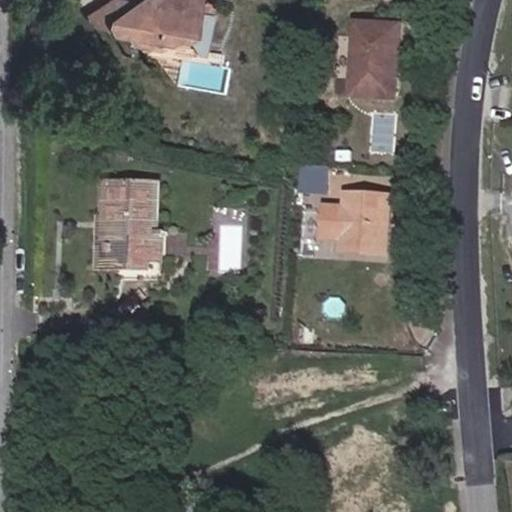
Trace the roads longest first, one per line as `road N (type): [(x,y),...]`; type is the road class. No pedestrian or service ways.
road 1 (unclassified): [(490,0),(475,48),(463,160),(479,511)]
road 2 (residential): [(0,31),(7,71),(9,511)]
